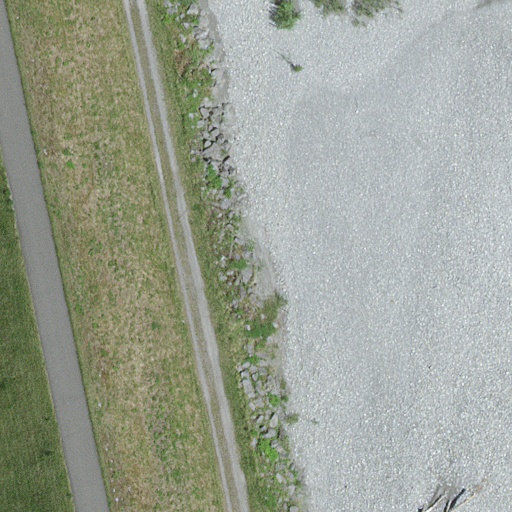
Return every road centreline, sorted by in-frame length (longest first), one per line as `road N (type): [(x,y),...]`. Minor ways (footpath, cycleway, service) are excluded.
road 1 (track): [(132,0),(237,511)]
road 2 (track): [(0,60),(91,511)]
